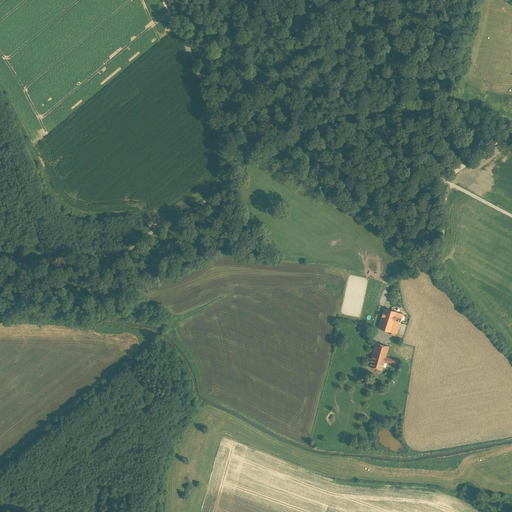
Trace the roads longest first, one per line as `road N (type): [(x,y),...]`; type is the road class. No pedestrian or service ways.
road 1 (unclassified): [(0,256),(116,254),(201,204),(218,181),(223,150),(191,46)]
road 2 (unclassified): [(191,46),(394,170),(446,181)]
